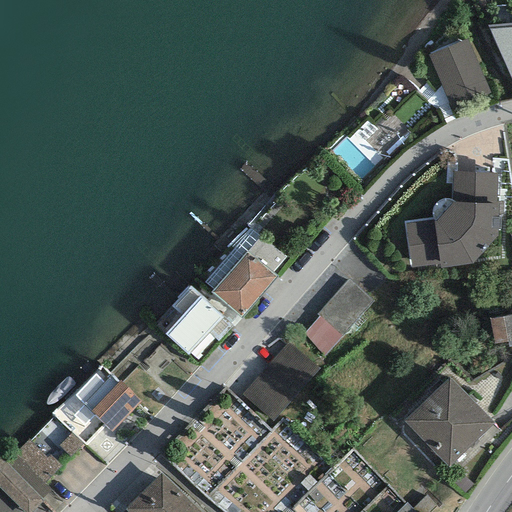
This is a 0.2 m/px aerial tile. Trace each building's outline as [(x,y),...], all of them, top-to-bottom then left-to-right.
[(511,23),(487,25),(510,75),(511,82),(511,23)] [(491,93),(467,39),(428,56),(452,110),(491,93)] [(497,175),(452,172),(451,199),(445,200),(438,202),(434,205),(431,210),(431,214),(433,219),(404,221),(409,268),(439,264),(439,268),(472,263),(497,236),(497,229),(501,229),(500,203),(497,203),(497,175)] [(241,318),(276,277),(271,272),(285,256),(260,235),(246,251),(211,292),(241,318)] [(343,336),(372,301),(346,279),(316,314),(319,317),(343,336)] [(224,316),(190,286),(171,306),(182,315),(165,334),(188,355),(224,316)] [(511,315),(503,317),(507,342),(508,346),(511,345),(511,315)] [(324,358),(343,336),(319,317),(304,334),(324,358)] [(507,342),(503,317),(489,319),(494,344),(507,342)] [(273,421),(320,368),(288,340),(241,393),(273,421)] [(52,414),(54,417),(82,444),(84,447),(106,425),(112,432),(141,403),(119,381),(117,382),(101,366),(52,414)] [(449,468),(494,423),(447,377),(402,422),(449,468)] [(82,444),(54,417),(30,442),(27,440),(15,453),(5,444),(0,449),(0,488),(24,511),(31,511),(51,492),(43,484),(82,444)] [(124,509),(126,511),(200,511),(160,473),(124,509)]
